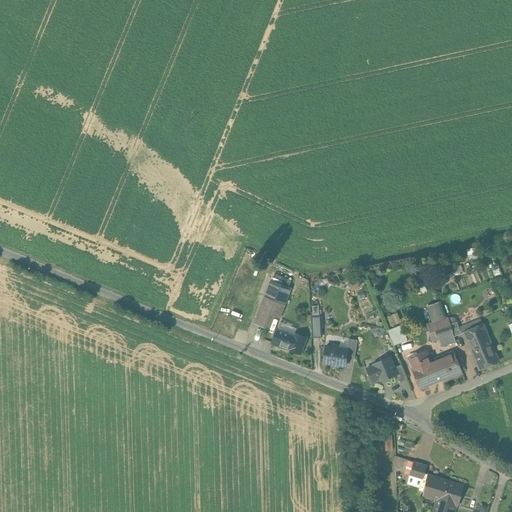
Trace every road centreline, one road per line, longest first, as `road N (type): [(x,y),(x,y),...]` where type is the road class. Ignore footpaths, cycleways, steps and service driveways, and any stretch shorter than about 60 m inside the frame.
road 1 (unclassified): [(408,413),(0,250)]
road 2 (unclassified): [(511,475),(408,413)]
